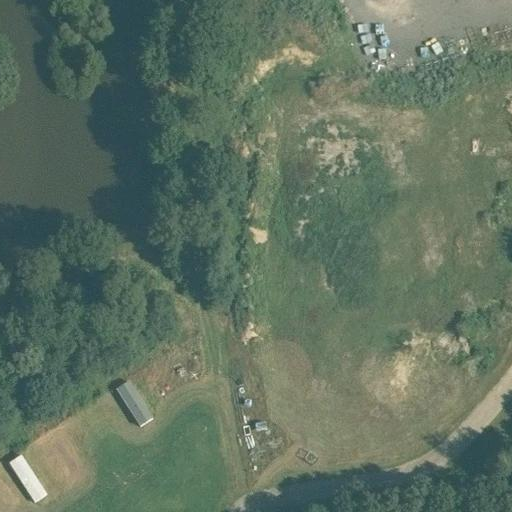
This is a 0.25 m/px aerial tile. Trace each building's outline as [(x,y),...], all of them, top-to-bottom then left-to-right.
[(511,46),(494,46),(494,57),(511,57),(511,46)] [(181,400),(186,415),(216,407),(211,391),(181,400)] [(193,441),(223,433),(219,418),(189,426),(193,441)] [(192,460),(196,491),(212,489),(208,458),(192,460)] [(178,501),(194,497),(186,467),(170,471),(178,501)]
